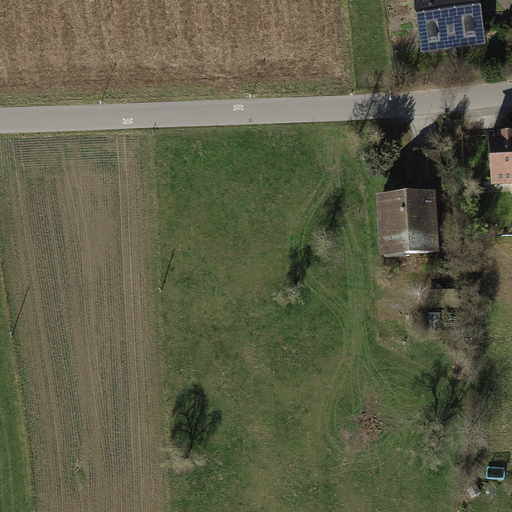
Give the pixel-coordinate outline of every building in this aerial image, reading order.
[(415,0),(421,41),(481,34),(476,0),(415,0)] [(511,132),(489,134),(493,186),(511,184),(511,132)] [(414,154),(416,196),(431,196),(431,198),(439,198),(437,152),(414,154)] [(434,252),(431,198),(431,196),(416,196),(380,198),(383,255),(434,252)] [(459,290),(429,290),(429,310),(459,309),(459,290)]
